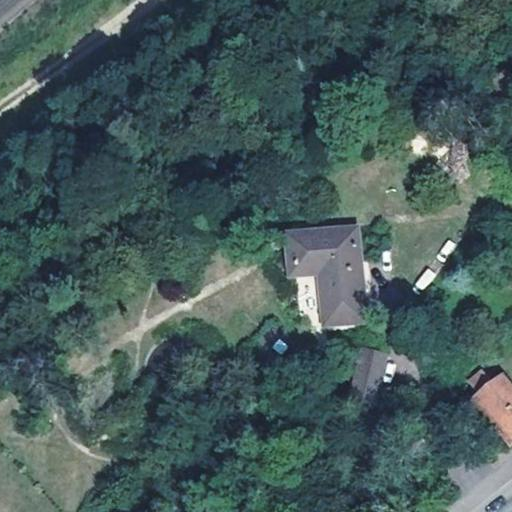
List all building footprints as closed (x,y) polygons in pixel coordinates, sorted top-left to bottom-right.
[(200,125),(241,94),(231,79),(190,112),(200,125)] [(318,266),(324,326),(363,323),(355,233),(286,239),(290,268),(318,266)] [(359,346),(348,403),(376,408),(387,352),(359,346)] [(477,403),(494,390),(484,376),(471,386),(478,394),(473,398),(477,403)] [(506,438),(511,433),(511,396),(501,384),(494,390),(477,403),(506,438)] [(419,437),(403,444),(409,455),(424,447),(419,437)]
